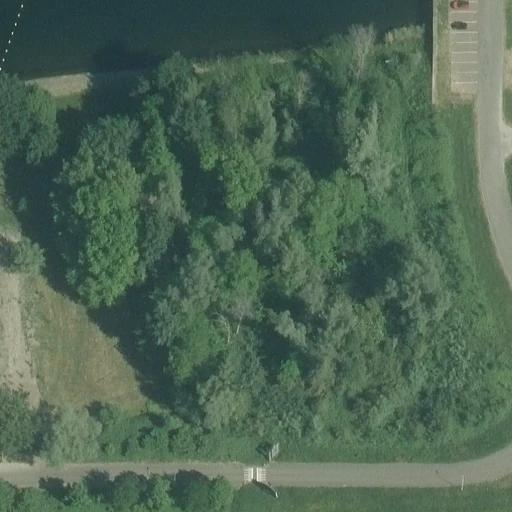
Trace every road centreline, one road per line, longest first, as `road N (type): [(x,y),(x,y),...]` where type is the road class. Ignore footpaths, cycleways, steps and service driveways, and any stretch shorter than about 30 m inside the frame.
road 1 (unclassified): [(0,478),(453,477),(511,460)]
road 2 (unclassified): [(511,266),(487,139),(488,0)]
